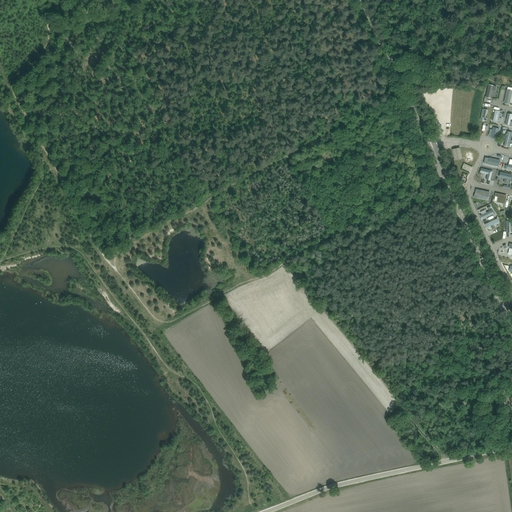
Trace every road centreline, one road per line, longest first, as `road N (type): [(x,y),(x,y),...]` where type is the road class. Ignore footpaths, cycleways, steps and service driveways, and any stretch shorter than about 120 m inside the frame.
road 1 (track): [(444,178),(184,316),(158,321),(104,256),(9,86),(46,45),(43,0)]
road 2 (tertiary): [(511,327),(362,0)]
road 3 (unclassified): [(267,511),(358,480),(511,446)]
